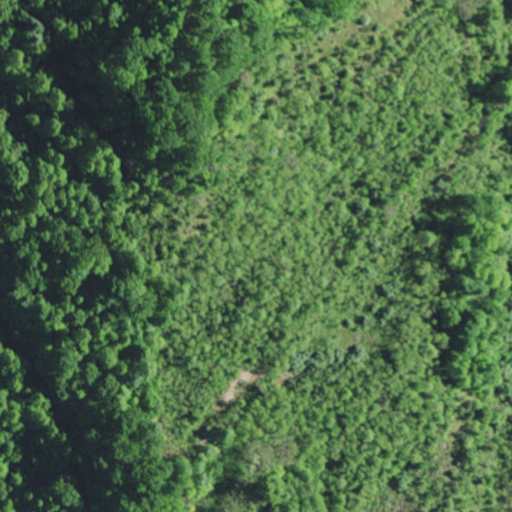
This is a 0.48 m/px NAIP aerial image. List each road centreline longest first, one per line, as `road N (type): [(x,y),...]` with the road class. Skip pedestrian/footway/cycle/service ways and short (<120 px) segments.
road 1 (track): [(26,0),(123,163),(149,191),(174,201),(199,199),(215,187),(246,139),(262,83),(291,62),(363,38),(391,0)]
road 2 (track): [(91,511),(65,420),(0,313)]
